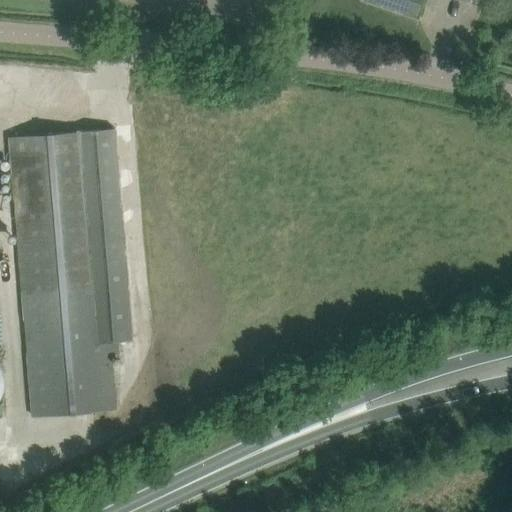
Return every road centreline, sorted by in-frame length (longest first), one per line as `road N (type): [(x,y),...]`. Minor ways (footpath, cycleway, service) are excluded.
road 1 (unclassified): [(511,96),(360,63),(0,31)]
road 2 (secondary): [(132,511),(326,422)]
road 3 (secondary): [(511,349),(393,384),(326,422)]
road 4 (secondary): [(326,422),(511,382)]
